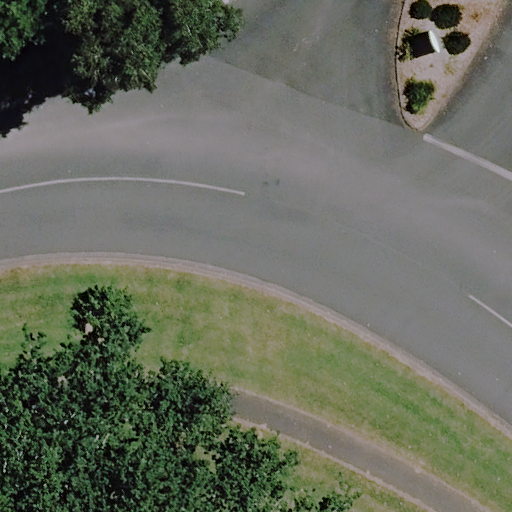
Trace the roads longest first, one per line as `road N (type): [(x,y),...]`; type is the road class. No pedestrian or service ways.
road 1 (unclassified): [(187,182),(279,190),(418,235),(511,311)]
road 2 (unclassified): [(187,182),(337,0)]
road 3 (unclassified): [(0,210),(124,176),(187,182)]
